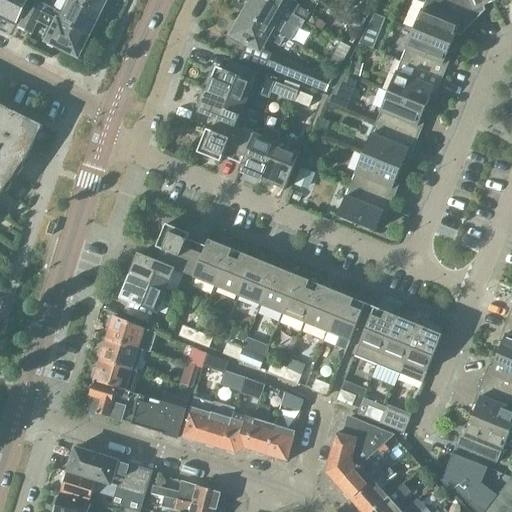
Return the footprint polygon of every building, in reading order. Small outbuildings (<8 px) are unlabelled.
[(4,0),(0,9),(0,18),(10,23),(11,20),(17,23),(28,0),(4,0)] [(100,14),(71,0),(68,0),(58,20),(89,36),(92,28),(96,27),(99,20),(98,17),(100,14)] [(71,0),(100,14),(103,7),(107,6),(109,0),(71,0)] [(246,12),(245,15),(284,38),(290,40),(297,27),(301,29),(305,22),(266,0),(253,0),(253,1),(250,3),(246,9),(246,12)] [(266,0),(305,22),(309,15),(290,4),(292,0),(266,0)] [(464,33),(473,24),(448,0),(426,0),(414,30),(451,46),(459,27),(464,33)] [(476,10),(494,2),(493,0),(448,0),(473,24),(481,15),(476,10)] [(85,43),(89,36),(58,20),(30,6),(22,23),(32,28),(37,20),(41,22),(35,36),(78,58),(81,52),(83,52),(86,46),(85,43)] [(263,52),(269,41),(279,46),(284,38),(245,15),(241,22),(238,23),(234,30),(234,33),(231,39),(246,47),(261,56),(263,52)] [(451,46),(414,30),(401,62),(443,79),(450,60),(446,59),(451,46)] [(345,45),(334,66),(341,70),(352,49),(345,45)] [(272,55),(267,68),(303,83),(327,91),(332,81),(292,64),(272,55)] [(208,88),(207,91),(244,106),(258,73),(230,61),(225,72),(216,68),(213,75),(210,74),(205,86),(208,88)] [(443,79),(401,62),(388,93),(426,108),(431,95),(435,97),(443,79)] [(298,92),(283,86),(277,84),(276,83),(272,93),(279,96),(294,102),(298,92)] [(236,127),(244,106),(207,91),(206,94),(202,92),(198,105),(201,106),(198,113),(217,121),(213,133),(231,141),(236,127)] [(294,102),(309,108),(313,98),(298,92),(294,102)] [(421,121),(426,108),(388,93),(376,124),(418,141),(425,123),(421,121)] [(0,144),(4,146),(27,158),(28,157),(43,127),(14,112),(14,113),(7,109),(0,105),(0,144)] [(410,159),(418,141),(376,124),(363,155),(400,170),(406,157),(410,159)] [(242,165),(255,135),(236,127),(231,141),(213,133),(207,130),(198,154),(221,163),(223,158),(242,165)] [(240,173),(262,182),(277,144),(282,133),(270,129),(257,130),(255,135),(240,173)] [(4,146),(0,144),(0,164),(15,175),(18,177),(24,169),(23,164),(27,158),(4,146)] [(277,144),(262,182),(285,191),(300,153),(277,144)] [(395,183),(400,170),(363,155),(350,186),(392,203),(400,185),(395,183)] [(11,181),(15,175),(0,164),(0,188),(4,192),(6,193),(12,185),(11,181)] [(313,173),(301,169),(295,186),(304,189),(308,180),(309,181),(313,173)] [(385,221),(392,203),(350,186),(338,218),(344,220),(342,224),(354,229),(356,225),(375,233),(380,220),(385,221)] [(157,248),(162,251),(179,257),(175,270),(194,278),(207,248),(206,248),(188,240),(190,235),(166,225),(157,248)] [(194,278),(216,287),(232,250),(209,241),(206,248),(207,248),(194,278)] [(216,287),(239,296),(254,259),(232,250),(216,287)] [(179,257),(162,251),(158,262),(139,254),(135,262),(132,260),(127,272),(131,274),(129,277),(167,292),(175,270),(179,257)] [(276,268),(254,259),(239,296),(261,305),(276,268)] [(276,268),(261,305),(283,314),(298,277),(276,268)] [(157,315),(167,292),(129,277),(128,280),(125,278),(120,291),(123,292),(120,299),(129,303),(125,314),(149,324),(153,313),(157,315)] [(283,314),(305,323),(321,286),(298,277),(283,314)] [(305,323),(328,332),(343,295),(321,286),(305,323)] [(343,295),(328,332),(350,342),(366,304),(343,295)] [(355,356),(378,366),(397,317),(375,308),(355,356)] [(378,366),(400,375),(419,326),(413,324),(415,318),(400,312),(397,317),(378,366)] [(144,351),(150,331),(114,317),(113,319),(110,321),(108,327),(110,330),(107,340),(144,351)] [(498,355),(511,360),(511,324),(506,322),(499,340),(503,342),(498,355)] [(419,326),(400,375),(422,384),(442,336),(419,326)] [(179,337),(194,343),(198,333),(183,327),(179,337)] [(198,333),(194,343),(209,349),(213,339),(198,333)] [(138,372),(144,351),(107,340),(104,349),(101,350),(99,356),(101,359),(101,361),(138,372)] [(224,355),(238,361),(242,351),(228,345),(224,355)] [(238,361),(261,370),(265,360),(242,351),(238,361)] [(488,366),(481,384),(511,396),(511,360),(498,355),(493,368),(488,366)] [(95,380),(94,382),(117,389),(131,393),(138,372),(101,361),(98,369),(95,371),(93,377),(95,380)] [(268,373),(283,379),(287,369),(272,363),(268,373)] [(287,369),(283,379),(298,385),(302,375),(287,369)] [(312,391),(327,397),(331,387),(316,381),(312,391)] [(86,411),(132,425),(136,412),(126,409),(126,407),(113,403),(117,389),(94,382),(86,411)] [(511,427),(511,396),(481,384),(474,402),(478,404),(473,417),(510,432),(511,427)] [(337,401),(352,407),(356,397),(341,391),(337,401)] [(281,408),(301,413),(304,401),(285,395),(281,408)] [(136,412),(132,425),(178,439),(186,410),(140,396),(136,412)] [(365,417),(380,423),(384,413),(369,407),(365,417)] [(194,441),(203,444),(212,414),(191,408),(182,438),(184,438),(185,441),(191,443),(194,441)] [(384,413),(380,423),(405,433),(410,420),(385,410),(384,413)] [(246,449),(255,420),(246,417),(235,413),(233,420),(224,450),(225,451),(227,454),(233,456),(235,454),(236,454),(238,449),(239,449),(240,447),(246,449)] [(215,448),(224,450),(233,420),(212,414),(203,444),(205,445),(206,447),(212,449),(215,448)] [(510,432),(473,417),(467,430),(463,428),(455,447),(497,464),(510,432)] [(326,473),(338,486),(360,466),(361,466),(369,459),(394,437),(349,418),(345,436),(336,434),(326,473)] [(265,455),(267,456),(276,426),(255,420),(246,449),(255,452),(257,455),(262,457),(265,455)] [(267,456),(276,458),(277,461),(283,463),(286,461),(288,462),(297,432),(276,426),(267,456)] [(75,448),(68,471),(96,480),(118,487),(112,505),(130,510),(137,511),(139,511),(152,472),(131,466),(75,448)] [(486,468),(452,454),(444,474),(439,479),(451,492),(454,489),(475,511),(485,511),(497,497),(480,484),(486,468)] [(360,466),(338,486),(344,492),(344,496),(348,500),(351,500),(352,502),(375,482),(383,474),(369,459),(361,466),(360,466)] [(389,469),(383,474),(375,482),(352,502),(358,509),(358,511),(372,511),(389,498),(381,489),(395,476),(389,469)] [(61,494),(89,503),(91,499),(102,502),(105,492),(94,489),(96,480),(68,471),(67,474),(65,473),(62,478),(62,483),(64,484),(61,494)] [(180,492),(178,500),(217,510),(221,493),(157,473),(154,485),(180,492)] [(511,480),(510,479),(503,489),(511,496),(511,480)] [(511,496),(503,489),(496,499),(511,511),(511,496)] [(55,511),(89,511),(91,504),(89,503),(61,494),(59,498),(57,500),(55,506),(56,509),(55,511)] [(401,511),(389,498),(372,511),(401,511)] [(493,511),(511,511),(496,499),(488,508),(493,511)] [(216,511),(217,510),(178,500),(175,509),(188,511),(216,511)] [(404,511),(423,511),(426,510),(418,500),(404,511)] [(448,511),(455,506),(450,500),(437,511),(448,511)]
